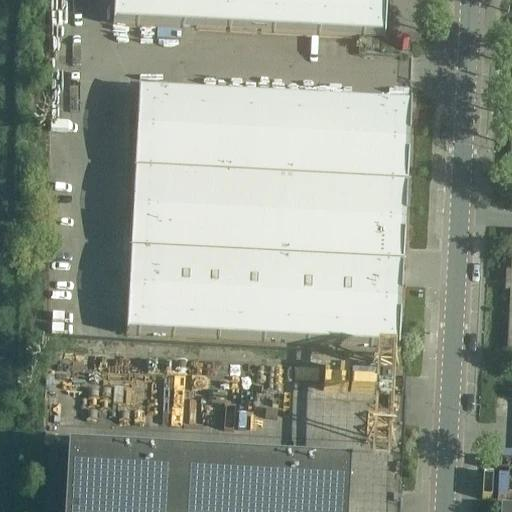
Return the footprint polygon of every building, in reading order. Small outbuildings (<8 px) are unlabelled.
[(386,0),(114,0),(113,26),(384,39),(386,0)] [(365,51),(379,52),(379,41),(366,41),(365,51)] [(274,102),(139,96),(135,176),(270,182),(274,102)] [(274,102),(270,182),(406,188),(410,109),(274,102)] [(135,176),(130,256),(266,262),(270,182),(135,176)] [(402,268),(406,188),(270,182),(266,262),(402,268)] [(262,342),(266,262),(130,256),(126,335),(262,342)] [(266,262),(262,342),(398,349),(402,268),(266,262)] [(48,451),(45,511),(345,511),(348,468),(67,452),(48,451)]
